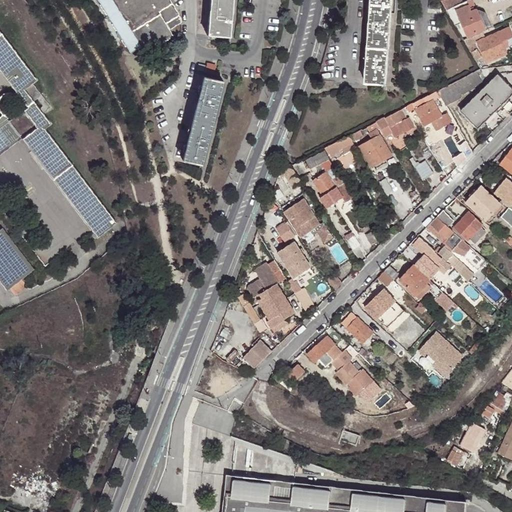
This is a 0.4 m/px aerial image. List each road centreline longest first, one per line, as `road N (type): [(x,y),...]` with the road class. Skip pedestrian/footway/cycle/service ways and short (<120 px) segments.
road 1 (tertiary): [(306,0),(266,125),(113,511)]
road 2 (tertiary): [(131,511),(309,49),(319,0)]
road 3 (residential): [(274,362),(511,128)]
